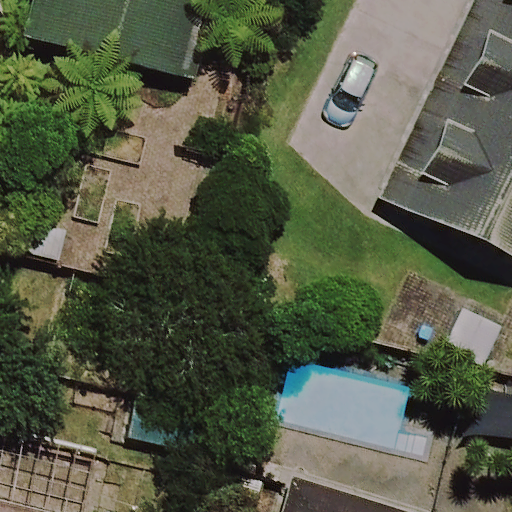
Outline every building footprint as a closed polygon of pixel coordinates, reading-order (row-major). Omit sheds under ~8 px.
[(197,0),(15,0),(5,38),(174,84),(197,0)] [(511,0),(470,0),(372,211),(511,277),(511,0)] [(273,323),(228,313),(205,416),(249,426),(273,323)] [(511,401),(468,396),(459,469),(511,475),(511,401)] [(0,511),(82,511),(94,463),(0,439),(0,511)] [(368,511),(306,483),(292,511),(368,511)]
